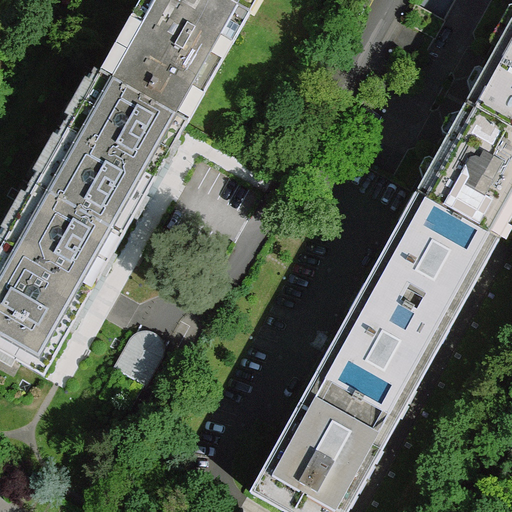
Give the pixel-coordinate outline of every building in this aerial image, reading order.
[(145,0),(102,76),(189,125),(251,15),(224,0),(145,0)] [(224,0),(251,15),(259,0),(224,0)] [(511,25),(468,106),(511,130),(511,25)] [(70,132),(157,182),(189,125),(102,76),(70,132)] [(511,130),(468,106),(418,195),(500,242),(511,220),(511,130)] [(37,188),(126,238),(157,182),(70,132),(37,188)] [(6,245),(93,294),(126,238),(37,188),(6,245)] [(418,195),(368,284),(451,332),(500,242),(418,195)] [(93,294),(6,245),(0,255),(0,351),(46,378),(93,294)] [(368,284),(317,375),(401,421),(451,332),(368,284)] [(113,369),(147,387),(163,359),(164,347),(160,338),(153,333),(147,331),(140,333),(130,339),(113,369)] [(350,511),(401,421),(317,375),(251,493),(285,511),(350,511)]
